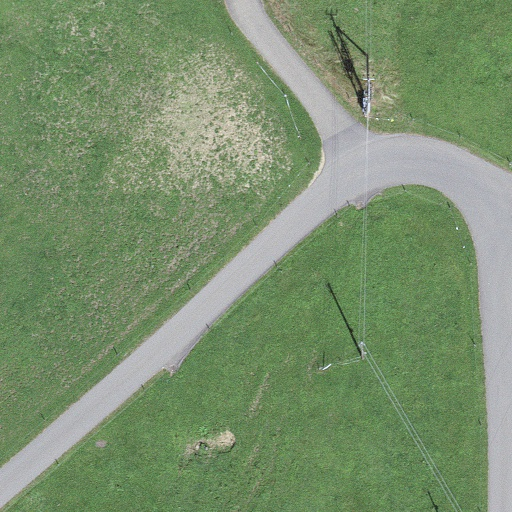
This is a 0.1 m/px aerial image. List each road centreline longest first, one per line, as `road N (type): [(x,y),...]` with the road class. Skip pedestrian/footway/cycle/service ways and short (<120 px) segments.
road 1 (track): [(0,488),(365,168)]
road 2 (track): [(365,168),(424,164),(453,173),(487,210),(501,301),(503,511)]
road 3 (track): [(241,0),(251,24),(365,168)]
